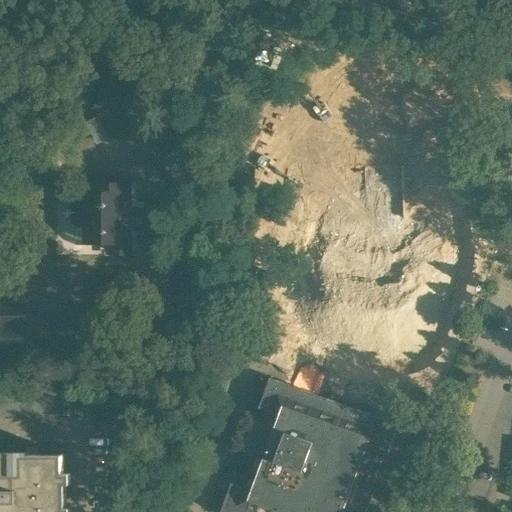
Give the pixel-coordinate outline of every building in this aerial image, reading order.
[(451,117),(349,79),(306,194),(345,208),(290,359),(382,393),(413,378),(424,382),(484,219),(467,213),(477,185),(432,168),(451,117)] [(131,187),(90,188),(90,197),(86,197),(86,203),(76,203),(76,197),(75,197),(76,245),(88,245),(88,240),(109,240),(109,251),(132,250),(132,230),(138,230),(138,207),(131,208),(131,187)] [(23,305),(0,304),(0,349),(24,349),(23,305)] [(237,485),(232,483),(220,511),(365,511),(375,488),(369,486),(381,453),(387,455),(398,425),(270,378),(259,408),(265,410),(261,423),(255,421),(244,451),(250,453),(237,485)] [(0,511),(63,511),(63,455),(0,455),(0,511)]
